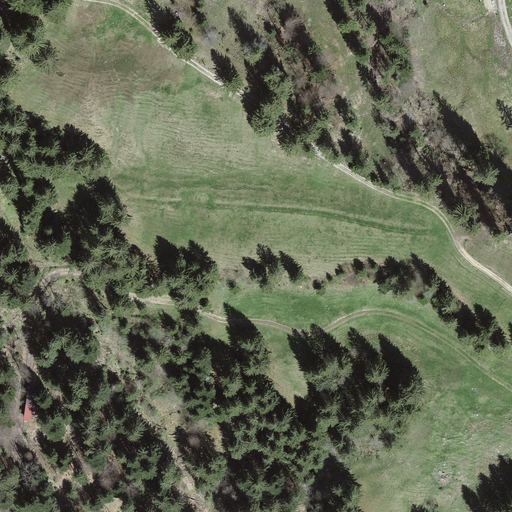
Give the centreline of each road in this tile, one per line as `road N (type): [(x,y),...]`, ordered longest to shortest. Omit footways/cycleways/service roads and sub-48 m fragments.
road 1 (track): [(5,511),(16,494),(32,305),(57,272),(311,333),(360,311),(392,311),(439,333),(511,388)]
road 2 (track): [(511,290),(463,253),(443,217),(332,163),(137,16),(93,0)]
